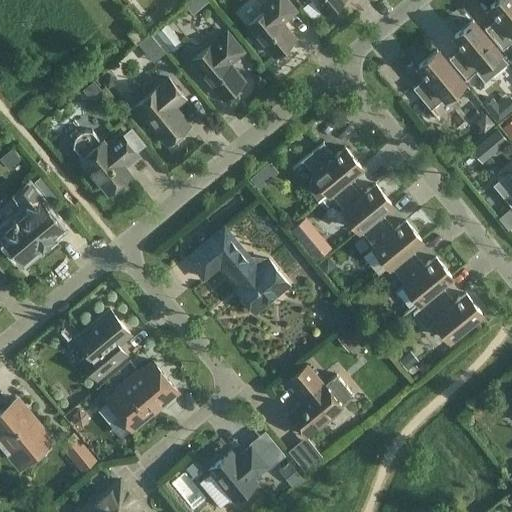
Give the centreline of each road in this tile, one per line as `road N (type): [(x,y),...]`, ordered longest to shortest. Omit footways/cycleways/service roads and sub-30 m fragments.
road 1 (residential): [(120,249),(341,56)]
road 2 (residential): [(511,275),(341,56)]
road 3 (residential): [(157,450),(228,380),(222,362),(120,249)]
road 4 (residential): [(0,341),(120,249)]
